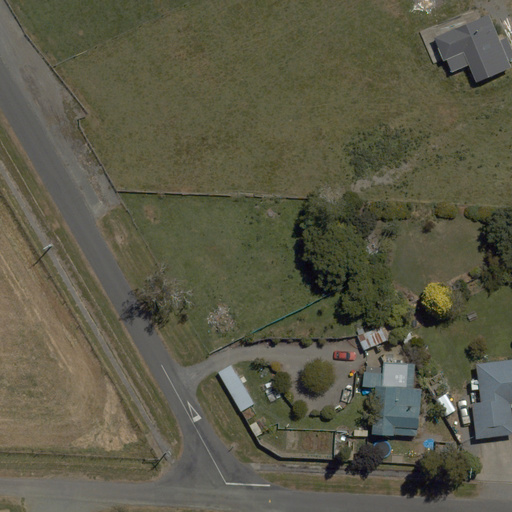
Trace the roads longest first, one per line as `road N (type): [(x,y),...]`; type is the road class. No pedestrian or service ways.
road 1 (residential): [(0,86),(225,482),(257,502)]
road 2 (residential): [(0,490),(257,502)]
road 3 (residential): [(257,502),(458,511)]
